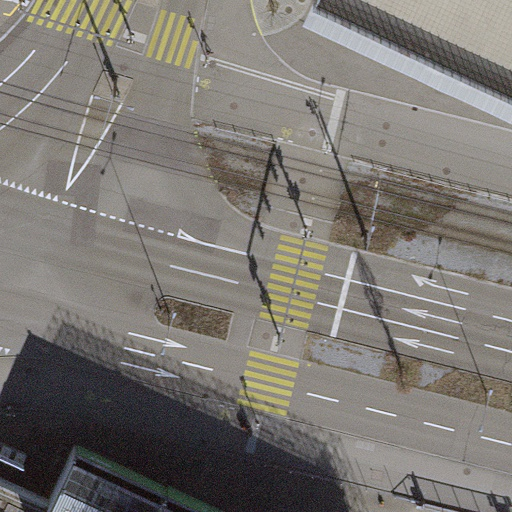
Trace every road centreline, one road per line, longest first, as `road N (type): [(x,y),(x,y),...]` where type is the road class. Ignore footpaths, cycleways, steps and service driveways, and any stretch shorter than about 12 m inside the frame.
road 1 (primary): [(0,315),(511,446)]
road 2 (primary): [(511,342),(0,216)]
road 3 (primary): [(127,0),(81,109),(0,206)]
